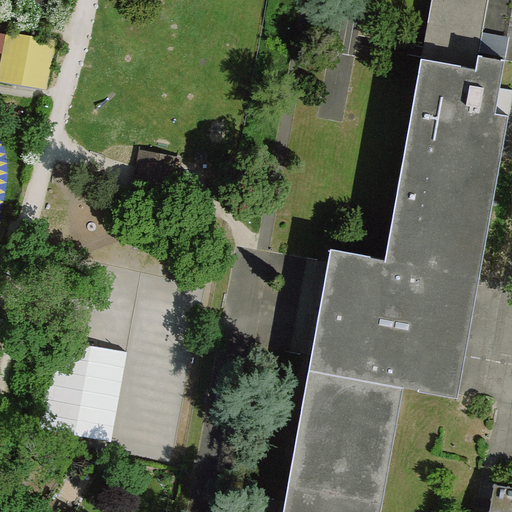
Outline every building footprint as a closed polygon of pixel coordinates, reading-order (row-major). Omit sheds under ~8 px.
[(511,0),(438,0),(426,61),(441,65),(442,63),(503,77),(508,51),(490,48),(499,0),(511,0)] [(8,30),(2,80),(52,86),(58,36),(8,30)] [(511,52),(508,51),(503,77),(442,63),(441,65),(403,259),(354,249),(302,511),(411,511),(436,385),(489,396),(511,276),(511,52)] [(182,164),(141,155),(136,182),(176,191),(182,164)] [(119,435),(130,346),(60,337),(48,425),(119,435)] [(511,511),(511,488),(496,486),(490,511),(511,511)]
